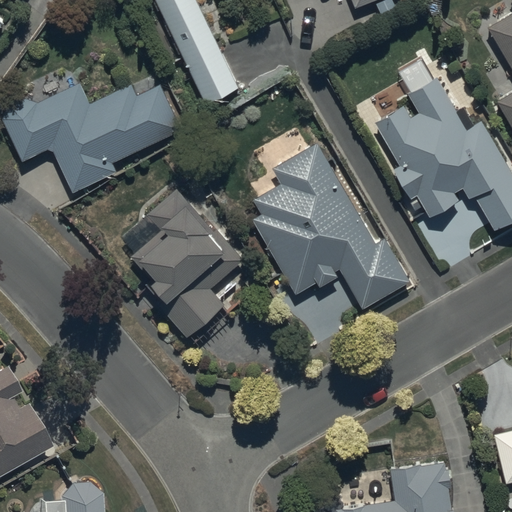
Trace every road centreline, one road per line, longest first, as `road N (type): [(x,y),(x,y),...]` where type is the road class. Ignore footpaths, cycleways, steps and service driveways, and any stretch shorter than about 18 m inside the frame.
road 1 (residential): [(201,467),(511,291)]
road 2 (residential): [(201,467),(0,246)]
